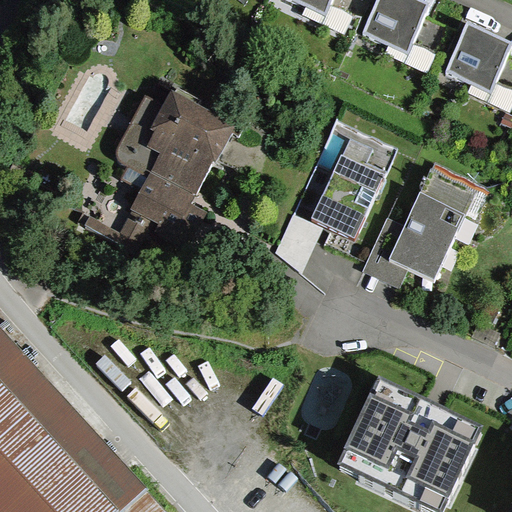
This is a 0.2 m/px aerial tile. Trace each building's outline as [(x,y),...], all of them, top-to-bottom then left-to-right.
[(291,0),(327,15),(333,0),(291,0)] [(378,0),(363,36),(408,55),(429,6),(414,0),(378,0)] [(446,77),(491,96),(511,48),(511,46),(485,35),(467,28),(446,77)] [(195,197),(231,129),(169,96),(163,109),(143,147),(159,156),(149,175),(195,197)] [(143,147),(163,109),(145,100),(117,154),(117,161),(120,165),(147,179),(149,175),(159,156),(143,147)] [(345,156),(390,176),(400,154),(355,134),(345,156)] [(315,226),(359,245),(390,176),(345,156),(315,226)] [(426,194),(470,215),(480,194),(436,173),(426,194)] [(190,208),(195,197),(149,175),(147,179),(132,209),(163,223),(158,234),(187,248),(204,214),(190,208)] [(411,272),(439,285),(470,215),(426,194),(410,227),(393,264),(411,272)] [(401,293),(411,272),(393,264),(410,227),(391,218),(363,275),(401,293)] [(0,511),(137,511),(149,502),(0,337),(0,511)] [(443,511),(482,433),(382,385),(341,467),(434,511),(443,511)]
